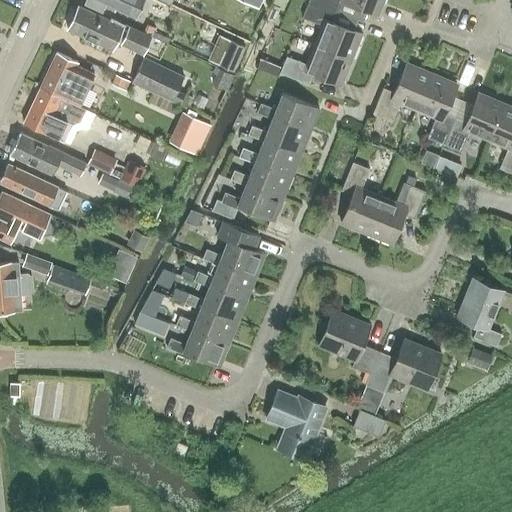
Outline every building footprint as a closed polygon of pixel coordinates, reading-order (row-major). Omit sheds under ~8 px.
[(142,0),(81,0),(80,3),(98,11),(102,2),(105,4),(104,6),(115,11),(115,10),(135,18),(142,1),(142,0)] [(322,25),(314,44),(352,59),(362,33),(332,22),(337,11),(309,0),(302,17),(322,25)] [(309,0),(337,11),(340,0),(343,0),(378,14),(383,0),(309,0)] [(110,20),(79,6),(68,29),(112,50),(117,38),(122,41),(121,44),(142,54),(151,37),(111,18),(110,20)] [(231,38),(220,65),(234,71),(246,45),(231,38)] [(352,59),(314,44),(306,64),(287,56),(280,72),(308,83),(312,72),(342,84),(352,59)] [(57,52),(49,68),(41,86),(81,104),(94,75),(77,67),(79,62),(57,52)] [(184,78),(143,57),(132,81),(173,101),(177,92),(184,78)] [(416,110),(432,73),(407,62),(394,92),(383,87),(372,114),(392,123),(401,103),(416,110)] [(234,75),(214,67),(212,72),(216,74),(212,84),(227,90),(234,75)] [(457,83),(432,73),(416,110),(436,118),(427,137),(444,144),(455,118),(444,113),(457,83)] [(116,74),(111,83),(126,90),(130,81),(116,74)] [(41,86),(32,104),(24,123),(64,142),(72,124),(79,123),(85,110),(79,107),(81,104),(41,86)] [(177,92),(173,101),(182,106),(187,97),(177,92)] [(466,122),(455,118),(444,144),(461,151),(469,132),(488,140),(504,103),(479,92),(466,122)] [(273,116),(310,131),(319,108),(282,93),(276,109),(261,103),(257,112),(272,118),(273,116)] [(511,106),(504,103),(488,140),(508,148),(499,168),(511,172),(511,106)] [(210,124),(192,116),(178,145),(196,154),(210,124)] [(273,116),(272,118),(267,131),(252,125),(248,135),(263,141),(264,138),(301,153),(310,131),(273,116)] [(49,147),(19,132),(9,154),(53,175),(58,166),(79,175),(86,163),(49,146),(49,147)] [(167,148),(138,135),(133,147),(161,160),(167,148)] [(264,138),(263,141),(258,154),(243,148),(239,157),(254,163),(255,163),(256,161),(292,175),(301,153),(264,138)] [(117,161),(94,151),(88,164),(120,179),(125,169),(115,164),(117,161)] [(396,158),(387,154),(382,167),(391,171),(396,158)] [(439,155),(434,167),(442,170),(443,171),(448,158),(447,158),(439,155)] [(230,179),(245,185),(246,183),(283,197),(292,175),(256,161),(255,163),(254,163),(249,176),(234,170),(230,179)] [(341,223),(366,233),(381,196),(362,188),(369,169),(353,162),(341,190),(353,194),(341,223)] [(7,163),(0,178),(0,182),(49,205),(59,209),(67,192),(57,187),(7,163)] [(118,179),(104,174),(99,185),(113,191),(118,179)] [(246,183),(245,185),(240,198),(225,192),(221,201),(217,199),(212,210),(233,219),(238,206),(274,220),(283,197),(246,183)] [(381,196),(366,233),(391,243),(403,214),(414,219),(425,191),(409,185),(401,204),(381,196)] [(0,237),(10,242),(17,227),(40,238),(51,214),(1,191),(0,193),(0,237)] [(191,209),(185,221),(186,222),(197,226),(202,213),(191,209)] [(255,276),(265,254),(254,249),(259,236),(223,221),(221,225),(217,235),(228,240),(221,255),(206,249),(203,258),(218,264),(219,262),(255,276)] [(149,238),(134,231),(127,245),(143,252),(149,238)] [(118,248),(107,274),(126,282),(137,257),(118,248)] [(51,263),(27,254),(22,266),(47,275),(51,263)] [(18,262),(0,263),(0,311),(22,310),(21,294),(29,293),(32,289),(32,277),(27,273),(19,274),(18,262)] [(210,284),(247,299),(255,276),(219,262),(218,264),(213,277),(197,271),(194,280),(209,286),(210,284)] [(91,280),(53,266),(47,282),(85,295),(91,280)] [(195,271),(185,267),(181,276),(192,280),(195,271)] [(496,346),(501,333),(487,328),(503,290),(471,277),(456,316),(478,325),(473,336),(496,346)] [(238,321),(247,299),(210,284),(209,286),(204,299),(188,293),(185,303),(200,309),(201,306),(238,321)] [(175,288),(172,297),(185,303),(188,293),(175,288)] [(151,289),(140,310),(155,316),(164,294),(151,289)] [(229,343),(238,321),(201,306),(200,309),(195,322),(179,316),(176,325),(191,331),(192,328),(229,343)] [(370,374),(379,351),(361,344),(370,323),(334,308),(318,347),(354,361),(352,366),(370,374)] [(135,321),(134,324),(151,330),(152,328),(152,327),(157,317),(155,316),(140,310),(136,319),(135,321)] [(175,327),(157,320),(154,328),(172,335),(175,327)] [(219,366),(229,343),(192,328),(191,331),(186,344),(170,338),(167,347),(183,354),(184,352),(219,366)] [(396,358),(379,351),(370,374),(371,374),(366,386),(383,393),(388,381),(390,376),(425,390),(441,352),(405,337),(396,358)] [(492,355),(473,349),(468,364),(487,370),(492,355)] [(298,399),(278,391),(267,418),(287,426),(278,447),(305,458),(326,407),(299,396),(298,399)] [(385,420),(360,410),(354,426),(379,436),(385,420)] [(183,455),(187,446),(178,442),(174,451),(183,455)]
